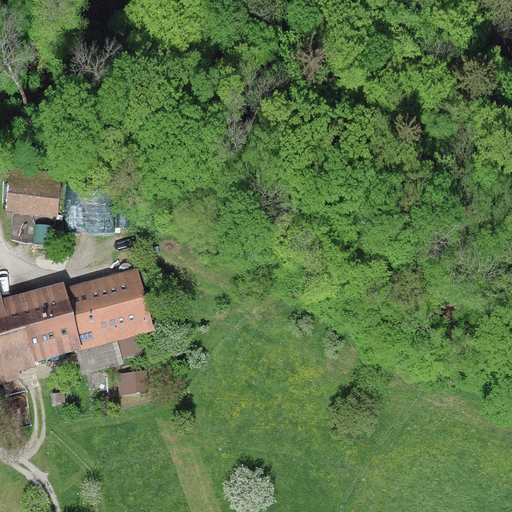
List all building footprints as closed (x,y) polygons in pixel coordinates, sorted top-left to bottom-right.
[(58,179),(8,174),(4,210),(54,215),(58,179)] [(228,224),(215,230),(221,243),(234,237),(228,224)] [(133,278),(0,313),(0,368),(118,338),(133,334),(147,330),(133,278)] [(138,353),(133,334),(118,338),(123,357),(138,353)] [(143,377),(117,379),(119,392),(144,390),(143,377)]
